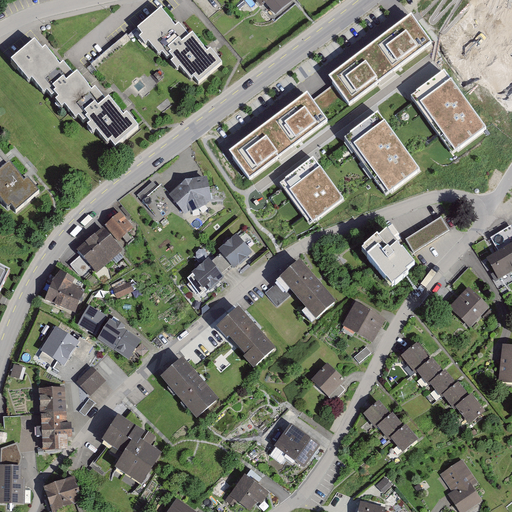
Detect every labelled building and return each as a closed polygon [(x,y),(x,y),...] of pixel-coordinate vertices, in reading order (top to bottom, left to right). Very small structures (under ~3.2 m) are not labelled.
[(254,0),(263,9),(266,7),(278,20),(295,4),(291,0),(254,0)] [(190,41),(167,12),(139,36),(163,66),(173,58),(198,89),(224,68),(211,53),(207,55),(194,39),(190,41)] [(411,13),(328,74),(349,102),(431,41),(411,13)] [(511,25),(504,32),(477,54),(501,83),(511,74),(511,25)] [(42,56),(35,48),(12,68),(29,87),(32,84),(45,99),(53,98),(56,100),(61,105),(58,108),(61,112),(65,109),(77,123),(84,126),(87,125),(92,130),(90,132),(94,137),(97,134),(115,153),(138,132),(127,121),(123,122),(109,107),(108,101),(105,103),(96,92),(92,95),(78,78),(74,82),(65,71),(61,74),(46,55),(42,56)] [(444,69),(411,93),(452,150),(486,126),(444,69)] [(309,88),(226,149),(247,177),(330,116),(309,88)] [(378,111),(344,135),(386,192),(420,168),(378,111)] [(313,157),(281,182),(311,221),(343,197),(313,157)] [(0,205),(14,222),(43,199),(29,182),(24,185),(10,168),(7,171),(0,162),(0,205)] [(150,175),(135,187),(139,191),(154,180),(150,175)] [(218,201),(212,180),(197,183),(193,183),(186,187),(176,197),(165,186),(143,205),(162,223),(174,214),(186,223),(194,218),(203,217),(210,212),(212,204),(218,201)] [(137,230),(126,215),(110,226),(122,242),(137,230)] [(390,255),(383,245),(364,258),(387,290),(422,266),(415,255),(450,231),(441,218),(390,255)] [(511,228),(492,240),(500,252),(511,245),(511,228)] [(263,253),(245,231),(221,250),(226,256),(219,262),(215,258),(186,280),(203,301),(230,279),(224,272),(232,266),(238,273),(263,253)] [(119,257),(101,234),(74,254),(92,277),(119,257)] [(511,245),(500,252),(488,259),(499,278),(511,270),(511,245)] [(341,306),(307,262),(281,282),(293,297),(316,326),(341,306)] [(0,316),(19,272),(0,264),(0,316)] [(80,279),(62,271),(47,302),(78,316),(88,292),(76,287),(80,279)] [(140,292),(135,280),(115,289),(121,301),(140,292)] [(281,282),(278,284),(266,294),(280,309),(293,297),(281,282)] [(489,308),(469,289),(451,307),(470,326),(489,308)] [(433,312),(443,301),(431,290),(421,301),(433,312)] [(389,317),(360,303),(347,330),(375,344),(389,317)] [(283,349),(247,307),(221,330),(256,371),(283,349)] [(105,318),(90,309),(79,327),(94,336),(105,318)] [(116,351),(127,334),(122,330),(124,327),(118,323),(117,326),(110,322),(99,340),(116,351)] [(77,342),(56,329),(40,355),(61,369),(70,355),(84,364),(94,347),(80,338),(77,342)] [(140,341),(127,334),(116,351),(129,359),(140,341)] [(430,359),(417,341),(400,354),(416,373),(419,371),(430,385),(432,384),(441,395),(444,393),(454,406),(458,404),(471,421),(484,411),(471,395),(470,396),(459,381),(455,384),(445,371),(443,372),(432,358),(430,359)] [(511,346),(508,346),(503,384),(511,385),(511,346)] [(374,356),(368,350),(357,358),(362,364),(374,356)] [(224,402),(190,360),(166,379),(200,422),(224,402)] [(26,368),(14,364),(10,379),(23,382),(26,368)] [(349,380),(334,364),(315,381),(335,402),(348,391),(345,387),(349,380)] [(109,383),(95,369),(80,385),(94,399),(109,383)] [(42,414),(66,413),(64,389),(41,390),(42,414)] [(97,406),(91,401),(82,412),(87,416),(97,406)] [(396,417),(386,403),(367,416),(377,431),(381,428),(392,443),(396,440),(407,454),(424,442),(413,427),(409,430),(398,415),(396,417)] [(66,424),(66,413),(42,414),(44,450),(68,448),(67,437),(72,437),(71,424),(66,424)] [(148,435),(117,418),(102,445),(124,456),(123,458),(115,472),(145,488),(163,455),(145,446),(148,435)] [(324,448),(295,428),(273,459),(283,466),(291,455),(310,468),(324,448)] [(21,464),(23,459),(17,445),(1,450),(0,462),(0,467),(20,469),(21,464)] [(123,458),(105,448),(90,467),(110,480),(123,458)] [(479,485),(466,462),(443,475),(456,496),(451,499),(458,511),(471,511),(485,504),(475,488),(479,485)] [(20,469),(0,467),(0,506),(25,508),(25,504),(31,505),(32,492),(26,487),(26,483),(22,483),(22,470),(20,469)] [(278,496),(252,474),(232,497),(248,511),(254,511),(261,504),(268,507),(278,496)] [(393,486),(387,479),(378,487),(385,494),(393,486)] [(86,511),(74,480),(44,492),(49,511),(86,511)] [(199,511),(184,501),(175,511),(199,511)] [(387,511),(389,507),(363,501),(360,511),(387,511)]
